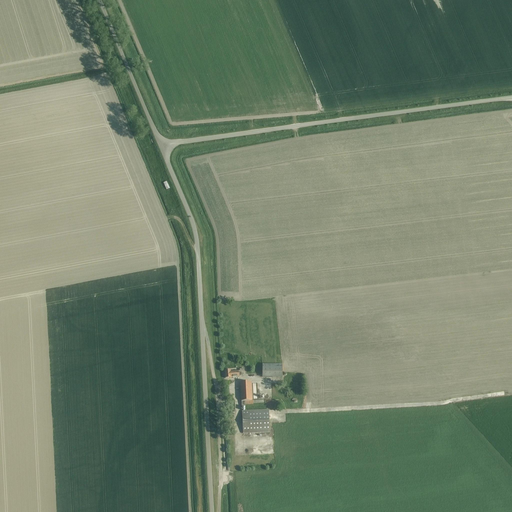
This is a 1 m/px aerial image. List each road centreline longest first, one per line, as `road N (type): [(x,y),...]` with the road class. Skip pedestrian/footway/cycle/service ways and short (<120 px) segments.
road 1 (unclassified): [(161,146),(511,98)]
road 2 (residential): [(218,511),(217,393),(201,324)]
road 3 (unclassified): [(201,324),(211,511)]
road 4 (unclassified): [(161,146),(195,231),(201,324)]
road 5 (unclassified): [(102,0),(161,146)]
